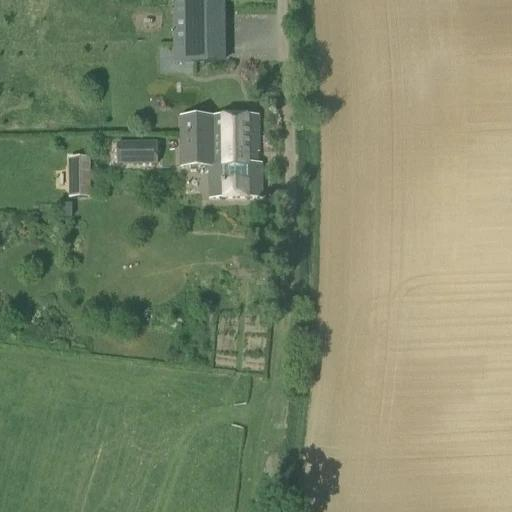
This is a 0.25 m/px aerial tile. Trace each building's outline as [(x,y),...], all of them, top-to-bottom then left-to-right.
[(194,64),(213,64),(223,64),(222,1),(222,0),(172,0),(174,65),(194,64)] [(259,0),(264,16),(273,14),(269,0),(259,0)] [(258,148),(258,117),(180,118),(181,135),(181,169),(209,168),(209,200),(262,199),(261,165),(258,165),(258,148)] [(118,166),(157,165),(156,143),(117,144),(118,166)] [(67,157),(67,199),(87,199),(87,157),(67,157)] [(72,218),(72,205),(60,205),(61,218),(72,218)]
